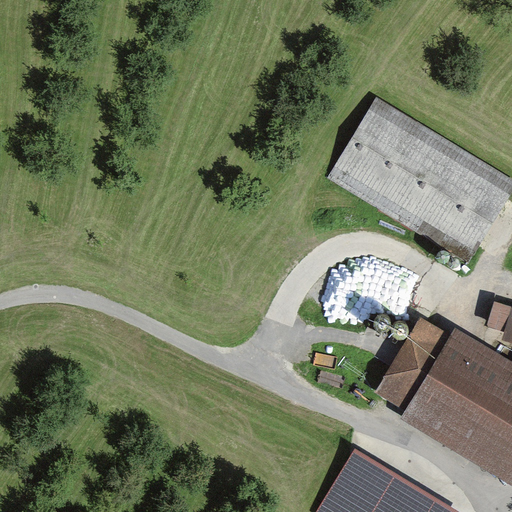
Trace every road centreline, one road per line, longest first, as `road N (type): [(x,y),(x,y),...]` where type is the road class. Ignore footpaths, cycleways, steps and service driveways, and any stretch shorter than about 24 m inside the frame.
road 1 (track): [(511,511),(400,428),(282,381),(254,360),(86,304),(32,296),(0,307)]
road 2 (track): [(511,285),(466,286),(378,249),(340,255),(312,277),(254,360)]
